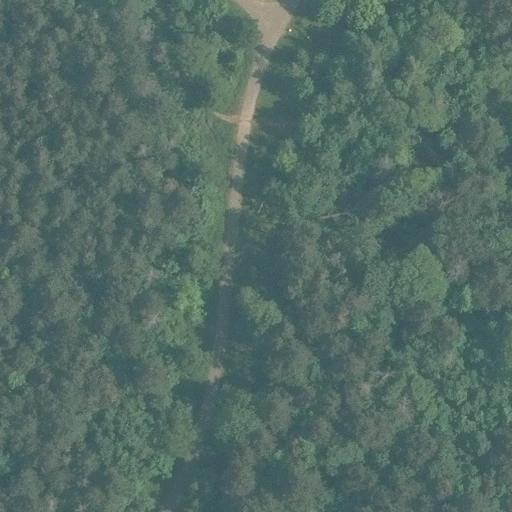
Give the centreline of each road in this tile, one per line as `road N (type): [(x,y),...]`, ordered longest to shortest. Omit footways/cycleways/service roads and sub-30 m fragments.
road 1 (unknown): [(494,0),(434,90),(412,245),(256,511)]
road 2 (unknown): [(412,245),(0,62)]
